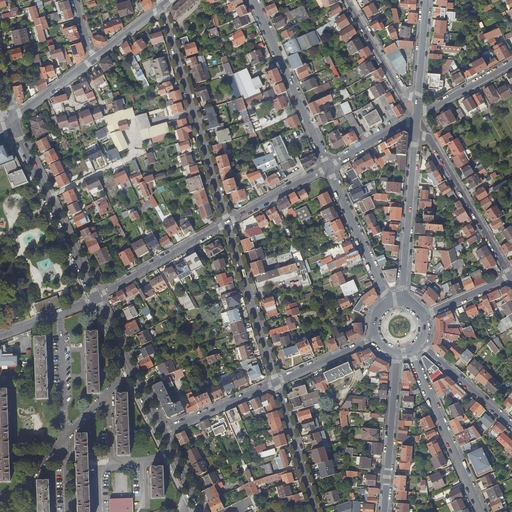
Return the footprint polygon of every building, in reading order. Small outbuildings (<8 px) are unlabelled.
[(61,11),(70,8),(68,0),(66,1),(65,1),(64,0),(62,0),(55,2),(57,7),(59,6),(61,11)] [(145,11),(151,7),(152,3),(151,0),(142,0),(143,1),(142,1),(141,0),(140,2),(144,9),(145,11)] [(171,11),(174,20),(176,20),(198,0),(181,0),(181,1),(171,9),(171,11)] [(320,0),(326,9),(329,7),(335,3),(333,0),(320,0)] [(339,13),(342,11),(338,6),(343,3),(340,0),(335,3),(329,7),(330,9),(332,12),(328,14),(332,21),(339,17),(338,15),(340,14),(339,13)] [(404,9),(415,10),(416,0),(400,0),(400,5),(403,5),(403,7),(404,7),(404,9)] [(447,3),(446,0),(436,0),(436,4),(439,4),(438,7),(441,8),(445,8),(454,9),(454,4),(447,3)] [(120,16),(133,13),(129,1),(116,5),(117,8),(120,16)] [(243,3),(234,6),(232,7),(228,9),(230,13),(236,10),(237,12),(240,18),(244,16),(248,14),(243,3)] [(378,11),(373,3),(366,7),(363,8),(368,17),(378,11)] [(265,8),(269,16),(278,12),(274,4),(265,8)] [(36,25),(41,24),(40,18),(37,11),(36,5),(29,7),(33,19),(34,19),(36,25)] [(290,12),(285,14),(285,15),(287,15),(289,19),(296,16),(306,12),(303,6),(290,12)] [(56,20),(60,19),(58,14),(63,12),(65,19),(73,17),(70,8),(61,11),(58,12),(54,13),(56,20)] [(444,18),(445,8),(441,8),(436,8),(435,17),(444,18)] [(4,19),(17,15),(16,11),(2,14),(4,19)] [(308,16),(306,12),(296,16),(299,23),(301,22),(309,18),(308,16)] [(455,22),(455,12),(448,12),(447,21),(455,22)] [(417,24),(418,13),(409,13),(409,17),(409,20),(408,23),(417,24)] [(332,21),(316,31),(318,35),(323,33),(322,32),(330,27),(330,26),(334,24),(333,22),(336,21),(340,29),(339,29),(340,31),(349,25),(343,14),(339,17),(332,21)] [(43,29),(46,29),(48,28),(45,18),(49,16),(48,15),(40,18),(41,24),(43,29)] [(248,24),(244,16),(240,18),(233,21),(237,30),(248,24)] [(281,16),(273,19),(277,29),(285,25),(281,16)] [(111,22),(103,25),(106,33),(114,31),(114,30),(123,27),(120,18),(111,21),(111,22)] [(380,30),(385,28),(381,22),(379,24),(377,20),(370,24),(372,28),(373,27),(374,30),(378,27),(380,30)] [(40,42),(46,40),(43,29),(41,24),(36,25),(39,34),(38,35),(40,42)] [(70,33),(77,31),(76,25),(62,29),(64,35),(69,34),(70,33)] [(356,34),(352,26),(345,31),(344,30),(339,33),(346,45),(350,42),(349,40),(352,38),(351,37),(356,34)] [(398,37),(396,28),(394,29),(393,26),(388,28),(393,39),(392,40),(393,43),(398,40),(398,37)] [(409,27),(401,26),(400,37),(404,37),(409,37),(410,32),(408,31),(409,27)] [(16,45),(29,42),(26,28),(12,31),(16,45)] [(216,28),(208,31),(210,38),(219,35),(216,28)] [(500,32),(499,28),(484,34),(487,41),(502,34),(500,32)] [(291,29),(282,33),(285,39),(281,42),(282,46),(289,43),(295,40),(293,36),(291,29)] [(149,36),(152,45),(164,41),(161,30),(156,31),(157,33),(154,34),(149,36)] [(241,30),(232,34),(235,42),(233,42),(234,46),(246,41),(241,30)] [(71,40),(79,37),(77,31),(70,33),(69,34),(71,40)] [(100,47),(107,41),(105,38),(103,36),(98,34),(97,35),(96,31),(91,33),(93,37),(92,37),(95,45),(100,47)] [(320,44),(314,31),(314,32),(295,40),(289,43),(282,46),(288,58),(301,52),(315,46),(319,44),(320,44)] [(449,33),(434,32),(433,43),(438,43),(437,45),(442,45),(449,46),(449,44),(445,43),(443,43),(444,36),(448,36),(449,33)] [(187,37),(179,39),(182,47),(184,46),(189,44),(187,37)] [(134,56),(139,52),(146,46),(141,39),(138,41),(134,45),(130,48),(132,51),(133,55),(134,56)] [(358,52),(364,49),(360,43),(359,44),(356,39),(350,42),(346,45),(353,55),(358,52)] [(398,47),(399,47),(399,48),(412,49),(413,41),(410,41),(403,40),(398,40),(393,43),(384,49),(399,75),(401,74),(402,76),(406,73),(405,62),(398,49),(399,48),(398,47)] [(77,64),(83,59),(85,55),(81,42),(71,45),(77,64)] [(125,54),(128,52),(129,53),(132,51),(130,48),(127,42),(121,46),(125,54)] [(189,44),(184,46),(187,56),(188,56),(194,54),(198,53),(194,43),(189,44)] [(508,55),(503,46),(502,47),(500,44),(495,47),(496,50),(495,51),(500,60),(508,55)] [(429,53),(429,58),(448,60),(448,57),(442,57),(442,54),(439,54),(439,53),(437,53),(437,54),(435,54),(436,51),(438,52),(438,49),(436,49),(436,45),(432,45),(431,53),(429,53)] [(18,56),(22,55),(20,47),(11,49),(14,59),(19,58),(18,56)] [(67,65),(71,63),(69,56),(67,57),(64,47),(62,48),(67,65)] [(360,66),(368,61),(366,58),(371,55),(367,47),(364,49),(358,52),(362,59),(358,62),(360,66)] [(60,62),(65,60),(62,49),(50,52),(52,58),(53,57),(58,56),(59,59),(60,62)] [(264,61),(259,49),(258,50),(251,53),(254,61),(251,62),(253,66),(264,61)] [(133,55),(132,51),(129,53),(126,54),(128,58),(127,58),(133,69),(135,69),(136,73),(140,81),(144,88),(149,86),(139,67),(137,63),(134,56),(133,55)] [(481,55),(482,57),(488,54),(491,60),(494,58),(490,51),(487,53),(487,52),(481,55)] [(288,58),(293,71),(305,66),(306,65),(306,63),(303,65),(301,62),(304,61),(301,52),(288,58)] [(37,68),(42,66),(39,54),(33,56),(36,68),(37,68)] [(494,58),(491,60),(488,54),(482,57),(487,67),(488,67),(497,62),(495,58),(494,58)] [(200,64),(206,63),(204,55),(195,58),(197,65),(200,64)] [(337,79),(340,78),(328,55),(325,57),(330,68),(331,68),(337,79)] [(103,72),(112,67),(110,64),(111,64),(107,57),(98,64),(103,72)] [(482,57),(471,63),(476,73),(487,67),(482,57)] [(150,76),(155,75),(156,79),(169,75),(164,58),(146,63),(150,76)] [(186,60),(188,66),(191,65),(194,74),(203,71),(200,64),(197,65),(195,58),(186,60)] [(359,66),(366,77),(374,72),(372,67),(373,67),(369,60),(368,61),(360,66),(359,66)] [(454,61),(454,60),(448,60),(445,64),(446,65),(444,68),(441,74),(444,75),(446,72),(448,69),(454,61)] [(228,76),(233,75),(229,63),(223,65),(228,76)] [(305,66),(297,70),(301,79),(314,73),(311,66),(312,65),(311,63),(306,65),(305,66)] [(463,71),(460,72),(463,76),(465,75),(467,78),(476,73),(471,63),(469,65),(471,68),(472,69),(464,73),(463,71)] [(49,77),(55,75),(53,65),(42,68),(45,79),(49,78),(49,77)] [(39,92),(47,86),(45,79),(42,68),(42,66),(37,68),(41,79),(35,82),(38,89),(39,92)] [(382,78),(385,76),(381,68),(374,72),(366,77),(367,79),(372,76),(372,77),(374,76),(377,80),(375,81),(377,85),(380,83),(382,82),(381,80),(382,79),(382,78)] [(246,82),(251,80),(246,69),(233,75),(238,86),(242,84),(246,82)] [(282,81),(276,69),(266,74),(271,86),(282,81)] [(460,72),(459,69),(451,74),(448,69),(446,72),(449,77),(451,75),(456,84),(464,79),(463,76),(460,72)] [(95,87),(106,81),(103,74),(100,70),(97,72),(96,71),(92,74),(89,76),(95,87)] [(194,74),(193,74),(194,77),(196,77),(197,82),(205,80),(204,76),(203,72),(205,72),(204,70),(203,71),(194,74)] [(428,73),(427,77),(430,78),(429,88),(439,89),(439,87),(443,87),(443,81),(440,80),(440,74),(428,73)] [(13,87),(22,85),(19,74),(11,77),(13,87)] [(238,86),(233,75),(228,76),(236,100),(242,98),(238,86)] [(242,84),(238,86),(242,98),(245,106),(263,98),(261,93),(264,91),(262,86),(259,80),(258,77),(251,80),(246,82),(248,86),(244,88),(242,84)] [(308,92),(318,87),(314,79),(309,81),(308,78),(304,80),(305,83),(304,83),(308,92)] [(85,94),(89,93),(86,87),(89,86),(85,79),(79,80),(81,84),(85,94)] [(22,104),(24,96),(23,92),(24,92),(22,87),(29,86),(30,89),(34,88),(33,83),(33,82),(22,85),(13,87),(18,103),(22,104)] [(160,96),(166,94),(169,93),(168,90),(172,89),(171,84),(170,84),(169,82),(162,84),(163,85),(158,87),(160,96)] [(287,92),(283,83),(274,87),(278,96),(287,92)] [(384,95),(386,94),(380,83),(377,85),(370,89),(376,100),(378,98),(384,95)] [(85,94),(81,84),(72,87),(76,97),(80,96),(81,95),(81,97),(85,95),(85,94)] [(502,101),(511,95),(511,94),(511,92),(507,85),(496,91),(498,94),(500,99),(501,101),(502,101)] [(500,99),(498,94),(497,95),(492,86),(484,91),(491,104),(495,101),(500,99)] [(194,89),(197,97),(200,96),(201,99),(203,98),(204,102),(211,99),(209,93),(207,93),(205,88),(203,88),(202,87),(194,89)] [(170,106),(178,104),(177,100),(182,99),(179,90),(169,93),(166,94),(169,102),(165,103),(166,107),(170,106)] [(274,98),(271,90),(263,93),(267,101),(274,98)] [(386,94),(384,95),(396,115),(397,118),(404,113),(400,105),(394,108),(392,104),(395,103),(389,92),(386,94)] [(479,93),(471,98),(479,113),(487,108),(479,93)] [(53,105),(62,102),(68,100),(66,95),(53,99),(54,103),(53,103),(53,105)] [(309,105),(314,116),(319,114),(321,113),(318,106),(333,100),(331,95),(309,105)] [(396,115),(384,95),(378,98),(386,113),(385,113),(389,119),(396,115)] [(283,97),(273,101),(277,111),(287,106),(283,97)] [(245,106),(242,98),(236,100),(233,101),(234,104),(239,102),(241,109),(236,110),(237,113),(244,111),(248,123),(251,122),(247,110),(245,106)] [(476,109),(470,98),(463,102),(463,103),(462,104),(464,107),(465,107),(468,113),(476,109)] [(115,113),(123,111),(120,100),(111,103),(115,113)] [(345,115),(352,112),(347,102),(340,105),(345,115)] [(173,115),(183,112),(180,103),(178,104),(170,106),(173,115)] [(382,123),(371,103),(359,110),(370,130),(382,123)] [(99,107),(89,111),(93,121),(103,117),(99,107)] [(209,119),(216,117),(217,117),(216,115),(215,114),(213,107),(206,109),(207,113),(206,113),(207,116),(203,117),(204,121),(209,119)] [(107,127),(126,121),(135,118),(135,117),(132,108),(123,111),(115,113),(108,115),(103,117),(107,127)] [(463,115),(460,109),(456,112),(460,119),(464,117),(463,115)] [(83,123),(84,126),(94,122),(93,121),(89,111),(88,110),(79,114),(83,123)] [(333,122),(328,110),(321,113),(319,114),(325,125),(333,122)] [(444,129),(456,122),(449,111),(445,113),(442,115),(437,117),(444,129)] [(142,141),(162,135),(166,133),(169,133),(166,123),(149,128),(145,114),(135,117),(135,118),(142,141)] [(354,132),(357,137),(364,133),(361,127),(359,128),(351,114),(345,116),(354,132)] [(48,131),(41,115),(32,119),(31,119),(30,120),(34,130),(33,131),(36,137),(48,131)] [(301,124),(297,115),(286,120),(290,129),(301,124)] [(56,118),(59,129),(69,126),(66,117),(66,116),(60,118),(60,116),(56,118)] [(70,116),(66,117),(69,126),(70,129),(79,126),(79,125),(76,116),(72,117),(71,117),(70,116)] [(206,127),(207,130),(220,127),(219,125),(218,124),(216,117),(209,119),(210,123),(209,123),(210,126),(206,127)] [(179,129),(187,127),(185,119),(177,122),(179,129)] [(118,152),(127,148),(120,131),(128,128),(126,121),(107,127),(106,127),(108,132),(118,152)] [(255,133),(251,122),(248,123),(245,123),(246,127),(244,127),(245,129),(246,128),(248,135),(255,133)] [(181,142),(189,139),(186,132),(191,131),(190,126),(187,127),(179,129),(178,130),(181,142)] [(99,140),(107,136),(106,135),(103,129),(98,131),(93,134),(94,136),(97,135),(99,140)] [(228,129),(217,132),(219,139),(217,140),(219,145),(221,144),(231,141),(228,129)] [(341,129),(338,130),(345,144),(347,146),(358,140),(357,137),(354,132),(345,136),(341,129)] [(335,150),(345,144),(338,130),(328,135),(331,140),(330,140),(335,150)] [(397,155),(406,156),(408,135),(403,133),(385,143),(388,150),(393,147),(394,143),(398,141),(397,155)] [(438,140),(442,147),(448,144),(454,140),(452,137),(451,138),(449,134),(440,139),(438,140)] [(284,163),(292,160),(291,156),(289,157),(280,136),(266,142),(277,166),(284,163)] [(39,147),(50,142),(49,141),(48,142),(46,138),(36,142),(36,141),(31,143),(32,146),(37,144),(39,147)] [(190,139),(188,140),(175,144),(177,148),(179,147),(181,151),(182,155),(190,152),(191,152),(190,148),(192,148),(190,139)] [(454,140),(448,144),(451,150),(455,157),(462,153),(464,152),(457,139),(454,140)] [(41,153),(51,148),(49,144),(50,144),(50,142),(39,147),(41,153)] [(277,166),(266,142),(260,145),(266,156),(252,160),(259,172),(260,174),(275,167),(277,166)] [(388,161),(391,155),(389,152),(388,150),(385,143),(384,142),(380,145),(383,151),(385,151),(387,155),(377,160),(379,164),(382,169),(388,161)] [(225,156),(221,144),(219,145),(212,147),(214,151),(216,150),(219,158),(225,156)] [(0,165),(3,164),(9,181),(12,189),(28,183),(24,175),(17,159),(14,160),(13,157),(10,158),(6,149),(6,148),(6,149),(4,150),(3,147),(0,148),(0,165)] [(89,159),(90,162),(101,156),(96,147),(86,153),(86,154),(89,159)] [(44,154),(46,159),(49,164),(58,160),(56,156),(58,155),(57,153),(55,153),(53,149),(44,154)] [(114,149),(108,152),(110,159),(116,157),(114,149)] [(317,160),(313,151),(304,154),(306,158),(300,161),(304,171),(315,165),(317,160)] [(183,167),(192,165),(190,158),(192,158),(190,152),(182,155),(180,155),(183,167)] [(149,165),(154,163),(151,153),(146,154),(148,159),(149,165)] [(462,153),(453,159),(458,168),(468,163),(462,153)] [(219,158),(216,159),(220,170),(230,167),(235,166),(234,163),(231,163),(230,162),(229,163),(227,158),(232,157),(231,154),(225,156),(219,158)] [(369,155),(362,159),(367,168),(375,164),(376,166),(379,164),(374,155),(371,157),(369,155)] [(399,170),(405,170),(406,156),(397,155),(394,155),(391,155),(388,161),(393,161),(394,159),(395,159),(395,163),(400,164),(399,170)] [(478,158),(460,169),(462,171),(461,171),(465,177),(473,173),(470,167),(479,161),(478,158)] [(292,160),(284,163),(286,169),(290,167),(290,168),(295,166),(292,160)] [(367,170),(362,160),(353,165),(358,175),(367,170)] [(50,166),(55,176),(64,172),(62,168),(63,167),(62,164),(61,165),(59,161),(50,166)] [(188,179),(200,175),(197,167),(202,166),(201,162),(194,164),(193,164),(192,165),(183,167),(183,168),(183,170),(185,170),(189,169),(191,175),(187,176),(188,179)] [(437,171),(432,162),(425,165),(428,171),(427,171),(428,175),(429,175),(431,175),(437,171)] [(276,167),(282,179),(286,178),(279,166),(276,167)] [(220,170),(223,181),(229,179),(228,177),(232,176),(230,167),(220,170)] [(296,169),(295,167),(285,170),(287,178),(298,174),(297,169),(296,169)] [(239,171),(240,177),(246,176),(250,174),(249,168),(239,171)] [(363,186),(353,169),(347,172),(354,184),(351,186),(353,191),(361,187),(363,186)] [(116,186),(129,180),(125,171),(112,177),(116,186)] [(437,171),(431,175),(429,175),(429,178),(431,180),(432,180),(433,183),(433,185),(434,187),(439,184),(441,183),(440,181),(442,180),(437,171)] [(154,181),(165,177),(168,176),(167,172),(153,177),(154,181)] [(250,174),(246,176),(248,179),(252,187),(253,187),(256,186),(254,181),(259,179),(261,184),(265,182),(264,180),(260,174),(259,172),(250,174)] [(59,184),(61,188),(70,184),(68,180),(69,179),(68,177),(67,177),(65,173),(55,178),(57,181),(59,184)] [(134,184),(139,182),(139,181),(143,179),(141,173),(130,177),(132,181),(133,181),(134,184)] [(485,179),(487,182),(493,179),(496,176),(495,173),(485,179)] [(276,174),(264,180),(265,182),(266,185),(268,184),(269,187),(283,180),(282,179),(281,176),(278,178),(276,174)] [(476,174),(466,180),(472,188),(481,183),(481,182),(482,181),(481,179),(479,180),(476,174)] [(145,184),(154,181),(153,177),(153,175),(143,179),(144,181),(145,184)] [(194,192),(204,189),(200,175),(188,179),(186,180),(190,193),(194,192)] [(98,178),(85,184),(88,189),(88,191),(97,187),(99,192),(103,190),(101,185),(98,178)] [(223,182),(227,194),(232,193),(237,192),(233,179),(223,182)] [(140,206),(149,201),(148,199),(150,196),(145,184),(144,181),(139,184),(145,199),(139,202),(140,206)] [(492,189),(494,192),(502,188),(508,184),(506,181),(492,189)] [(403,196),(403,191),(400,191),(400,183),(387,182),(386,193),(396,193),(396,195),(403,196)] [(440,187),(439,184),(434,187),(434,188),(434,194),(441,192),(443,196),(451,191),(449,187),(447,188),(445,184),(440,187)] [(364,195),(361,187),(353,191),(351,192),(354,200),(364,195)] [(488,196),(483,188),(474,193),(479,201),(488,196)] [(199,206),(208,203),(204,189),(194,192),(198,207),(199,206)] [(66,199),(68,205),(77,200),(75,196),(77,195),(76,193),(74,194),(72,190),(63,194),(66,199)] [(237,192),(232,193),(235,202),(247,199),(244,190),(237,192)] [(304,190),(298,194),(302,201),(308,197),(304,190)] [(299,201),(294,193),(286,197),(291,206),(299,201)] [(327,193),(318,197),(322,207),(332,202),(327,193)] [(96,207),(98,211),(111,205),(106,196),(94,202),(94,203),(96,207)] [(488,198),(480,203),(485,210),(493,206),(491,203),(494,201),(492,196),(488,198)] [(278,202),(276,203),(279,207),(277,208),(280,212),(291,206),(286,197),(278,202)] [(375,208),(370,197),(357,202),(363,214),(375,208)] [(431,200),(421,199),(420,208),(424,209),(424,207),(431,207),(431,200)] [(142,213),(153,207),(149,201),(140,206),(141,207),(139,209),(142,213)] [(72,215),(81,211),(79,206),(77,202),(68,206),(72,215)] [(457,217),(466,212),(459,202),(455,204),(458,210),(454,212),(457,217)] [(87,211),(94,208),(96,207),(94,203),(85,207),(87,211)] [(203,218),(212,216),(208,203),(199,206),(203,218)] [(496,206),(486,212),(488,217),(489,216),(493,222),(499,219),(502,217),(496,206)] [(310,218),(305,207),(295,212),(300,222),(310,218)] [(390,220),(401,221),(402,208),(398,208),(391,208),(383,207),(382,207),(382,211),(387,211),(387,209),(391,209),(390,220)] [(275,208),(266,213),(274,227),(280,223),(281,223),(282,223),(284,226),(287,225),(283,218),(281,220),(279,216),(275,209),(275,208)] [(332,208),(322,212),(327,224),(330,222),(338,218),(336,213),(335,214),(335,212),(336,212),(335,211),(334,211),(332,208)] [(132,221),(139,217),(136,211),(129,215),(132,221)] [(78,227),(87,223),(86,220),(89,218),(86,212),(83,213),(73,218),(78,227)] [(433,225),(434,213),(424,212),(423,224),(433,225)] [(460,223),(466,219),(468,223),(471,221),(466,212),(457,217),(460,223)] [(368,225),(376,222),(372,214),(364,217),(368,225)] [(260,227),(261,229),(269,224),(264,216),(260,218),(259,217),(255,219),(260,227)] [(344,230),(338,218),(330,222),(327,224),(321,226),(322,229),(324,228),(326,230),(328,229),(330,236),(334,234),(335,234),(344,230)] [(167,221),(162,224),(168,235),(179,229),(177,225),(174,219),(167,223),(167,221)] [(503,225),(499,219),(493,222),(492,223),(491,223),(495,230),(503,225)] [(363,227),(367,235),(377,231),(377,230),(380,229),(376,221),(376,222),(368,225),(363,227)] [(180,230),(182,230),(184,235),(193,230),(189,223),(185,224),(180,227),(179,224),(177,225),(179,229),(180,230)] [(415,224),(415,234),(420,234),(420,229),(425,229),(425,226),(426,226),(425,229),(443,230),(442,226),(433,225),(423,224),(415,224)] [(470,224),(462,229),(467,238),(475,233),(470,224)] [(505,229),(502,231),(508,242),(511,239),(511,228),(511,226),(505,229)] [(245,232),(247,239),(249,239),(254,237),(264,234),(261,229),(260,227),(245,232)] [(88,228),(80,232),(83,239),(84,238),(86,243),(95,239),(93,234),(91,235),(88,228)] [(179,229),(168,235),(169,237),(180,231),(179,229)] [(347,237),(344,230),(335,234),(334,234),(339,246),(345,243),(343,239),(347,237)] [(390,245),(394,245),(395,233),(383,232),(383,245),(390,245)] [(142,240),(131,246),(138,257),(148,251),(148,250),(153,247),(154,248),(159,245),(153,234),(142,240)] [(481,238),(478,234),(475,235),(474,236),(467,240),(467,241),(469,245),(481,238)] [(170,242),(166,236),(158,241),(162,247),(170,242)] [(88,249),(98,244),(101,242),(99,237),(95,239),(86,243),(88,249)] [(425,237),(420,237),(419,249),(428,250),(432,250),(433,238),(432,238),(425,237)] [(247,239),(241,241),(245,253),(250,252),(253,251),(249,239),(247,239)] [(511,245),(511,239),(508,242),(500,247),(507,257),(511,254),(511,247),(511,246),(511,245)] [(222,250),(217,241),(204,249),(209,257),(222,250)] [(350,241),(342,245),(345,252),(353,249),(350,241)] [(491,255),(484,243),(481,245),(477,247),(479,250),(476,252),(480,259),(475,261),(477,264),(480,262),(491,255)] [(94,253),(100,250),(98,244),(88,249),(91,254),(94,253)] [(100,265),(112,259),(106,247),(100,250),(94,253),(96,257),(95,258),(96,261),(97,261),(98,261),(100,265)] [(253,264),(267,260),(264,251),(262,252),(261,248),(253,251),(250,252),(253,264)] [(454,248),(448,251),(451,264),(457,261),(454,248)] [(136,260),(129,249),(119,255),(125,266),(136,260)] [(426,275),(428,250),(419,249),(417,249),(415,274),(426,275)] [(352,265),(361,260),(357,251),(335,261),(331,263),(326,265),(328,270),(346,262),(345,261),(349,259),(352,265)] [(451,264),(448,251),(441,251),(445,269),(447,267),(451,264)] [(185,262),(191,273),(203,266),(196,253),(184,260),(185,262)] [(384,255),(377,258),(380,265),(387,262),(384,255)] [(491,255),(480,262),(481,264),(483,263),(487,269),(496,264),(491,255)] [(216,270),(225,267),(223,258),(213,261),(216,270)] [(261,274),(265,273),(262,264),(262,263),(263,263),(263,264),(271,262),(270,258),(267,260),(253,264),(251,264),(254,276),(257,276),(261,274)] [(457,261),(451,264),(453,268),(453,270),(465,265),(462,258),(457,261)] [(300,276),(308,273),(303,261),(289,266),(292,273),(294,272),(296,271),(298,276),(300,276)] [(179,280),(191,273),(185,262),(173,269),(177,277),(179,280)] [(437,275),(445,269),(442,265),(434,271),(437,275)] [(292,273),(289,266),(265,273),(261,274),(257,276),(259,282),(263,281),(284,275),(285,275),(286,275),(292,274),(292,273)] [(99,284),(103,285),(104,285),(106,284),(97,267),(92,270),(99,284)] [(169,282),(177,277),(173,269),(172,267),(163,272),(169,282)] [(388,284),(396,283),(397,269),(383,272),(388,284)] [(475,287),(485,282),(480,270),(470,275),(470,276),(475,287)] [(345,282),(341,272),(338,273),(338,271),(336,272),(336,273),(336,274),(331,277),(335,287),(345,282)] [(221,287),(233,284),(232,281),(231,277),(226,278),(224,273),(217,275),(221,287)] [(312,285),(308,273),(300,276),(298,276),(300,282),(301,288),(312,285)] [(420,296),(422,298),(429,288),(437,276),(432,275),(425,286),(422,291),(417,288),(414,287),(410,286),(410,292),(414,293),(417,294),(420,296)] [(157,296),(168,289),(161,276),(149,283),(150,285),(155,293),(157,296)] [(475,287),(470,276),(462,280),(464,286),(465,287),(467,291),(475,287)] [(357,293),(352,281),(341,286),(346,297),(357,293)] [(289,284),(292,291),(301,288),(300,282),(293,284),(293,283),(289,284)] [(453,297),(463,293),(458,284),(452,287),(450,282),(442,286),(445,293),(449,291),(451,294),(452,294),(453,297)] [(132,295),(138,292),(138,291),(133,283),(129,285),(129,287),(128,287),(132,295)] [(225,299),(236,296),(235,292),(235,291),(233,284),(221,287),(218,288),(222,300),(225,299)] [(143,300),(155,293),(150,285),(144,288),(138,291),(138,292),(142,298),(143,300)] [(126,299),(132,295),(128,287),(127,286),(123,289),(123,290),(122,291),(126,299)] [(511,300),(511,299),(511,291),(510,288),(505,287),(499,290),(502,296),(507,294),(508,296),(503,299),(506,303),(511,300)] [(431,307),(437,304),(435,302),(439,297),(429,288),(422,298),(425,301),(428,303),(429,305),(431,307)] [(353,311),(359,313),(364,306),(365,307),(367,305),(373,300),(375,299),(378,297),(374,289),(362,298),(353,311)] [(499,290),(486,296),(489,303),(494,300),(495,300),(502,297),(502,296),(499,290)] [(120,302),(126,299),(122,291),(116,294),(117,297),(111,300),(113,305),(120,301),(120,302)] [(189,310),(195,309),(189,297),(186,293),(181,294),(180,295),(189,310)] [(228,308),(239,304),(236,296),(225,299),(228,308)] [(489,303),(486,296),(482,298),(484,302),(489,314),(492,313),(492,314),(489,315),(491,318),(495,316),(494,313),(493,311),(492,310),(489,303)] [(40,312),(47,309),(48,311),(60,307),(57,297),(34,305),(36,311),(39,310),(40,312)] [(273,297),(263,300),(265,308),(266,308),(267,312),(276,309),(273,297)] [(351,306),(347,298),(339,301),(343,310),(351,306)] [(133,318),(137,316),(133,308),(141,304),(144,308),(141,310),(144,316),(150,313),(143,300),(141,301),(137,303),(130,306),(123,309),(128,320),(132,317),(133,318)] [(511,301),(511,300),(506,303),(501,306),(507,317),(508,316),(511,313),(511,301)] [(285,306),(289,318),(297,316),(300,315),(296,303),(285,306)] [(477,308),(475,305),(465,309),(468,316),(470,315),(471,316),(478,312),(477,310),(477,308)] [(239,309),(228,312),(232,323),(242,320),(239,309)] [(276,309),(267,312),(269,317),(278,315),(277,309),(276,309)] [(437,332),(461,336),(459,329),(458,327),(452,329),(444,329),(443,329),(443,326),(443,322),(446,320),(447,321),(449,321),(450,323),(454,322),(452,318),(453,317),(451,311),(436,318),(437,322),(437,326),(437,332)] [(511,313),(508,316),(507,317),(503,319),(507,324),(511,321),(511,322),(511,313)] [(289,318),(286,319),(287,324),(295,322),(295,320),(298,319),(297,316),(289,318)] [(129,336),(139,331),(134,321),(124,325),(129,336)] [(234,336),(245,332),(241,321),(233,323),(235,330),(232,331),(234,336)] [(463,322),(459,323),(461,327),(465,337),(476,338),(472,330),(471,326),(466,328),(463,322)] [(346,334),(350,343),(363,337),(361,324),(353,324),(354,330),(346,334)] [(288,326),(269,332),(270,337),(279,334),(290,331),(295,329),(297,329),(296,325),(288,327),(288,326)] [(334,339),(338,347),(347,343),(343,334),(339,335),(335,327),(330,329),(334,339)] [(142,346),(152,341),(146,330),(137,334),(142,346)] [(99,393),(97,332),(86,332),(86,347),(85,347),(85,352),(86,352),(87,374),(86,374),(86,379),(87,379),(88,394),(99,393)] [(236,344),(248,341),(246,337),(245,334),(245,332),(234,336),(236,344)] [(432,346),(444,356),(448,352),(450,349),(445,345),(443,347),(440,344),(442,338),(457,341),(461,336),(437,332),(437,335),(435,341),(432,346)] [(270,337),(273,344),(281,341),(283,348),(292,346),(288,336),(281,339),(279,334),(270,337)] [(48,398),(47,384),(48,384),(48,378),(47,378),(46,357),(48,357),(47,352),(46,352),(46,337),(34,337),(36,399),(48,398)] [(323,345),(319,337),(313,340),(314,343),(313,344),(315,349),(323,345)] [(497,337),(491,341),(499,350),(503,348),(497,337)] [(199,346),(211,343),(210,339),(207,340),(207,338),(195,342),(195,340),(193,341),(195,348),(199,346)] [(338,347),(334,339),(330,341),(330,343),(329,344),(332,351),(338,348),(338,347)] [(313,352),(308,340),(296,345),(297,346),(301,357),(313,352)] [(499,350),(491,341),(488,344),(496,354),(499,350)] [(239,363),(253,359),(249,344),(235,349),(239,363)] [(450,349),(448,352),(457,360),(459,357),(464,352),(455,344),(451,347),(450,349)] [(0,366),(17,365),(17,355),(5,352),(5,351),(6,351),(6,350),(5,349),(6,349),(5,345),(0,347),(0,366)] [(139,361),(149,356),(155,354),(151,345),(140,350),(142,354),(137,357),(139,361)] [(301,357),(297,346),(289,348),(289,350),(284,351),(285,356),(296,353),(298,359),(302,358),(301,357)] [(366,360),(371,366),(372,364),(377,358),(376,357),(374,355),(372,353),(370,350),(369,349),(361,352),(361,351),(351,356),(355,365),(359,363),(361,367),(362,366),(363,367),(364,367),(362,362),(366,360)] [(464,352),(459,357),(467,363),(474,355),(467,349),(464,352)] [(209,364),(212,363),(212,361),(214,360),(216,360),(220,359),(221,361),(222,360),(219,353),(206,358),(208,361),(209,364)] [(144,371),(153,366),(149,356),(139,361),(144,371)] [(432,383),(447,377),(444,373),(443,375),(438,369),(439,369),(424,356),(421,358),(427,371),(430,369),(433,374),(429,376),(432,383)] [(244,375),(247,373),(251,381),(255,379),(255,380),(260,378),(261,375),(259,369),(255,358),(253,359),(239,363),(243,373),(244,375)] [(372,364),(387,371),(388,371),(389,363),(386,362),(384,361),(381,360),(378,358),(377,358),(372,364)] [(466,368),(476,377),(482,369),(483,368),(474,360),(466,368)] [(160,379),(168,375),(173,372),(168,361),(155,367),(160,379)] [(344,377),(353,373),(348,362),(323,373),(324,375),(328,384),(341,378),(341,379),(345,377),(344,377)] [(408,390),(409,384),(410,383),(412,382),(411,381),(413,380),(415,380),(408,364),(404,365),(402,389),(408,390)] [(184,375),(181,369),(174,372),(177,379),(184,375)] [(475,377),(484,386),(491,378),(492,377),(482,369),(476,377),(475,377)] [(235,388),(247,383),(244,375),(243,373),(235,376),(234,375),(230,377),(231,380),(233,384),(235,388)] [(379,382),(387,383),(388,374),(385,373),(382,373),(381,377),(379,377),(379,382)] [(323,391),(327,389),(326,386),(329,385),(328,384),(324,375),(313,380),(317,390),(321,388),(323,391)] [(438,395),(448,391),(446,388),(456,384),(447,377),(432,383),(438,395)] [(491,378),(484,386),(494,394),(500,386),(491,378)] [(360,381),(350,396),(354,396),(364,382),(360,381)] [(169,418),(184,411),(180,402),(173,405),(162,382),(152,386),(167,417),(169,418)] [(228,397),(237,393),(235,388),(233,384),(228,387),(224,389),(228,397)] [(457,393),(462,397),(466,393),(456,384),(446,388),(448,391),(438,395),(439,398),(450,393),(451,391),(455,395),(457,393)] [(289,399),(308,394),(305,385),(293,389),(294,393),(288,395),(289,399)] [(380,398),(386,398),(387,385),(381,385),(381,390),(378,390),(378,393),(381,394),(380,398)] [(211,401),(223,395),(220,387),(216,389),(214,386),(205,390),(207,393),(211,401)] [(0,482),(10,482),(7,390),(0,389),(0,482)] [(293,411),(323,402),(318,391),(308,394),(289,399),(293,411)] [(194,412),(199,410),(199,408),(194,399),(192,393),(191,392),(186,394),(191,404),(189,405),(189,404),(185,406),(188,413),(193,411),(194,412)] [(511,392),(508,397),(503,404),(506,407),(507,406),(509,408),(511,404),(511,392)] [(129,455),(127,393),(116,394),(116,409),(115,409),(115,414),(116,414),(117,424),(115,424),(115,426),(117,426),(117,435),(116,435),(116,441),(117,441),(118,456),(129,455)] [(199,408),(211,403),(211,401),(207,393),(194,399),(199,408)] [(462,397),(458,401),(461,404),(469,395),(466,393),(462,397)] [(253,418),(267,414),(262,404),(264,404),(265,406),(266,405),(267,409),(268,411),(269,414),(277,411),(273,396),(268,394),(259,398),(259,397),(250,401),(254,410),(250,412),(253,418)] [(359,409),(365,409),(366,397),(354,396),(350,396),(341,408),(347,408),(347,407),(350,407),(351,402),(359,402),(359,409)] [(414,397),(405,396),(404,407),(413,408),(413,405),(415,405),(415,403),(413,403),(414,397)] [(470,409),(476,402),(473,399),(468,405),(466,403),(463,406),(464,409),(467,412),(467,411),(470,409)] [(485,409),(476,402),(470,409),(478,416),(485,409)] [(242,414),(250,411),(246,403),(238,406),(242,414)] [(449,406),(455,419),(462,416),(463,415),(457,403),(449,406)] [(236,407),(224,412),(225,415),(228,420),(230,424),(241,419),(239,416),(236,407)] [(302,421),(312,418),(309,410),(298,413),(300,422),(302,421)] [(273,436),(284,433),(277,411),(269,414),(267,414),(253,418),(252,419),(253,421),(268,417),(273,436)] [(493,422),(485,414),(480,420),(485,424),(484,425),(488,428),(493,422)] [(425,431),(434,427),(429,416),(424,418),(416,422),(417,426),(422,424),(425,431)] [(463,419),(462,416),(455,419),(449,421),(455,434),(463,430),(461,426),(462,426),(461,423),(460,424),(459,421),(463,419)] [(306,432),(315,429),(312,418),(302,421),(304,428),(305,428),(306,432)] [(224,432),(229,430),(223,419),(219,421),(220,423),(211,427),(213,430),(216,436),(221,434),(222,436),(225,435),(224,432)] [(202,430),(211,426),(208,420),(199,423),(202,430)] [(412,422),(399,421),(398,433),(407,434),(407,429),(403,429),(403,425),(412,426),(412,422)] [(506,428),(499,422),(492,429),(499,436),(506,428)] [(479,433),(473,426),(463,430),(467,440),(463,442),(464,445),(481,437),(479,433)] [(363,439),(378,440),(378,435),(376,434),(377,429),(364,428),(363,439)] [(497,439),(506,448),(511,441),(506,436),(509,432),(506,428),(499,436),(497,439)] [(203,444),(205,443),(203,439),(200,433),(199,430),(196,432),(198,437),(200,436),(201,438),(200,438),(203,444)] [(436,435),(434,430),(425,434),(428,440),(433,437),(432,437),(436,435)] [(463,442),(467,440),(463,430),(455,434),(461,447),(462,446),(464,445),(463,442)] [(189,441),(184,431),(176,435),(181,445),(189,441)] [(324,431),(307,436),(309,442),(311,442),(313,446),(315,445),(316,449),(326,446),(328,445),(324,431)] [(277,449),(288,446),(284,433),(273,436),(277,449)] [(402,446),(409,446),(410,436),(407,436),(407,434),(398,433),(398,442),(403,442),(402,446)] [(89,511),(87,434),(76,435),(76,445),(75,445),(75,452),(76,452),(77,464),(75,465),(75,466),(77,466),(77,480),(76,480),(76,485),(77,485),(78,506),(77,506),(77,511),(78,511),(89,511)] [(433,458),(442,454),(436,440),(427,444),(433,458)] [(372,454),(382,454),(382,444),(371,443),(371,444),(372,444),(372,454)] [(257,454),(267,451),(265,444),(254,447),(257,454)] [(317,464),(330,460),(326,446),(311,450),(312,454),(311,455),(312,459),(313,459),(315,464),(317,464)] [(410,461),(410,462),(412,447),(409,446),(402,446),(401,461),(410,461)] [(202,460),(196,447),(186,452),(192,465),(202,460)] [(264,457),(276,453),(275,449),(267,451),(257,454),(258,457),(263,455),(264,457)] [(277,461),(287,458),(284,450),(279,451),(280,454),(279,455),(280,457),(276,458),(277,461)] [(481,450),(468,456),(478,476),(491,470),(484,453),(483,454),(481,450)] [(436,469),(447,465),(442,454),(433,458),(431,459),(436,469)] [(360,469),(370,469),(371,458),(361,457),(360,469)] [(279,469),(289,466),(287,458),(277,461),(279,469)] [(332,460),(317,464),(319,471),(334,467),(332,460)] [(198,476),(207,471),(202,461),(193,465),(198,476)] [(399,469),(409,470),(410,461),(401,461),(400,461),(399,469)] [(267,475),(273,473),(270,463),(264,465),(267,475)] [(164,498),(163,467),(151,467),(152,478),(150,478),(151,483),(152,483),(152,498),(164,498)] [(334,467),(319,471),(321,478),(336,474),(334,467)] [(209,488),(219,483),(214,472),(203,477),(209,488)] [(255,485),(279,479),(278,477),(282,476),(284,485),(289,484),(294,482),(291,472),(285,474),(285,472),(252,482),(249,483),(253,494),(258,493),(259,493),(261,492),(260,489),(257,490),(255,485)] [(341,487),(345,485),(344,481),(346,481),(346,476),(342,477),(341,472),(337,474),(341,487)] [(437,489),(445,486),(439,472),(430,476),(429,476),(425,478),(426,482),(431,479),(433,485),(435,484),(437,489)] [(370,485),(375,486),(376,476),(367,475),(366,485),(370,485)] [(397,491),(404,491),(406,476),(399,476),(395,475),(394,491),(397,491)] [(488,475),(480,479),(481,482),(483,481),(484,483),(482,484),(484,488),(492,484),(488,475)] [(49,480),(37,481),(38,511),(49,511),(49,501),(50,501),(50,495),(49,495),(49,480)] [(208,502),(218,497),(215,490),(223,486),(221,482),(219,483),(209,488),(200,492),(205,503),(208,502)] [(249,497),(253,494),(249,483),(239,487),(240,490),(245,488),(249,497)] [(287,497),(293,495),(289,484),(284,485),(282,486),(277,487),(281,499),(282,499),(287,497)] [(503,496),(498,485),(486,490),(491,502),(499,498),(503,496)] [(369,496),(375,497),(376,493),(378,493),(379,488),(375,488),(369,488),(369,491),(365,490),(365,493),(369,494),(369,496)] [(329,504),(340,501),(336,489),(325,493),(329,504)] [(451,502),(461,497),(462,497),(459,489),(455,491),(453,491),(450,493),(451,496),(447,497),(450,503),(451,502)] [(396,499),(406,500),(406,491),(404,491),(397,491),(396,499)] [(261,505),(263,504),(262,503),(258,493),(253,494),(258,506),(261,505)] [(296,505),(301,503),(305,502),(302,493),(293,495),(287,497),(289,502),(295,500),(296,505)] [(503,496),(499,498),(491,502),(490,502),(494,511),(506,506),(504,504),(506,503),(503,496)] [(212,511),(217,511),(224,509),(218,497),(208,502),(212,511)] [(458,511),(466,509),(461,497),(451,502),(455,511),(458,511)] [(133,511),(133,498),(109,499),(109,511),(133,511)] [(359,511),(360,502),(354,502),(350,501),(336,505),(338,511),(359,511)] [(397,511),(412,511),(412,509),(409,509),(409,504),(398,503),(397,511)]
